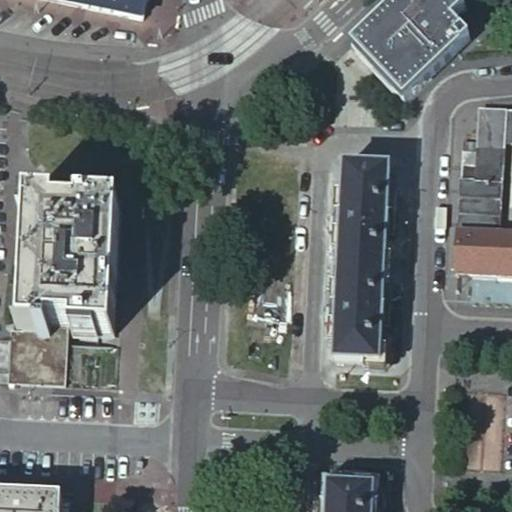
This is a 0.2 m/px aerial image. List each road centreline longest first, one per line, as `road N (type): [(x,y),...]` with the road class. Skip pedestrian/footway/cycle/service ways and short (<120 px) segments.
road 1 (residential): [(218,56),(193,394)]
road 2 (unclassified): [(511,78),(451,90),(442,109),(428,325)]
road 3 (unclassified): [(189,441),(422,457)]
road 4 (unclassified): [(424,409),(193,394)]
road 5 (residential): [(0,42),(80,56),(218,56)]
road 6 (residential): [(218,56),(282,45),(349,0)]
